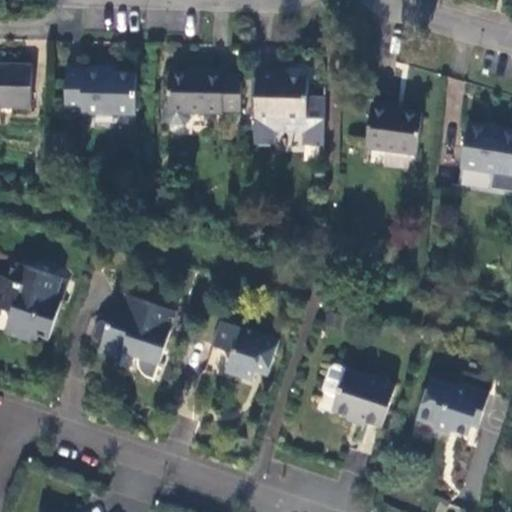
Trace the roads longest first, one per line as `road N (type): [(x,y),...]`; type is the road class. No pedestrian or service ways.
road 1 (residential): [(275,511),(0,415)]
road 2 (residential): [(380,0),(511,36)]
